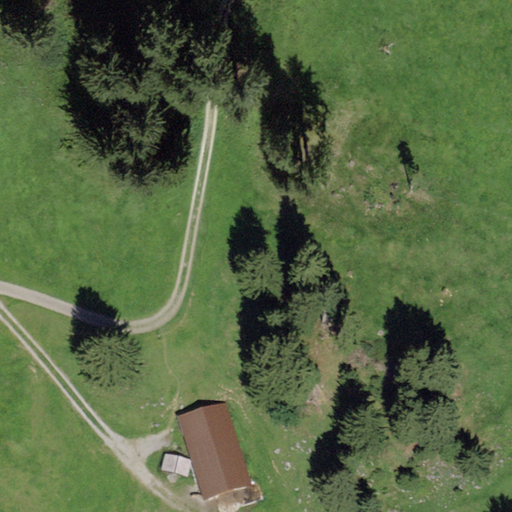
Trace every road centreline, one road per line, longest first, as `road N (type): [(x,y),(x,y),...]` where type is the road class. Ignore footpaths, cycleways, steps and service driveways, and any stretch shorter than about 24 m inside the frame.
road 1 (track): [(160,328),(180,295),(206,167),(217,35),(231,0)]
road 2 (track): [(184,511),(140,475),(0,312)]
road 3 (track): [(0,291),(116,328),(160,328)]
